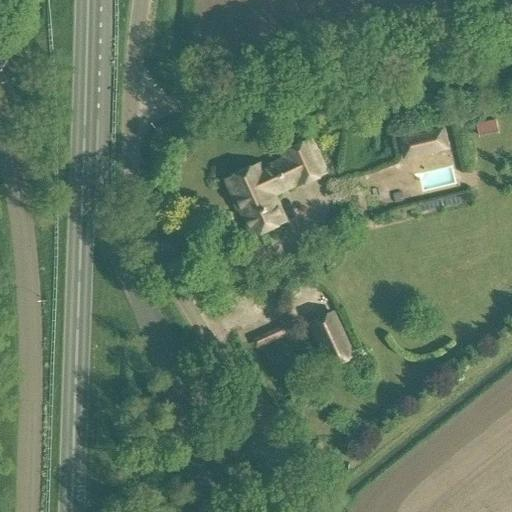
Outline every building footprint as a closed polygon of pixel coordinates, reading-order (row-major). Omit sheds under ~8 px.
[(433,119),(430,103),(403,108),(406,124),(433,119)] [(438,149),(435,133),(408,139),(411,154),(438,149)] [(260,166),(226,182),(252,237),(285,222),(274,199),(327,174),(312,142),(282,156),(285,163),(263,173),(260,166)] [(310,263),(288,273),(308,317),(330,307),(310,263)] [(308,325),(329,370),(355,358),(335,313),(308,325)] [(255,341),(259,350),(287,337),(283,328),(255,341)]
